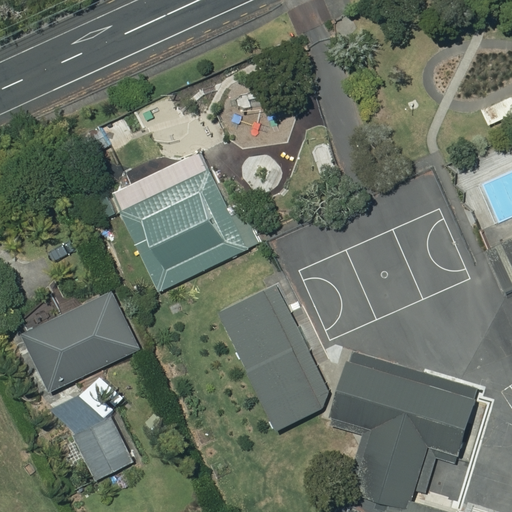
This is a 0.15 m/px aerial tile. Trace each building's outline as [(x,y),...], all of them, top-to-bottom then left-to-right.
[(173,119),(169,120),(166,122),(164,124),(161,127),(160,130),(159,133),(158,136),(158,139),(158,143),(159,146),(161,149),(163,151),(165,154),(168,155),(171,157),(175,157),(178,157),(181,157),(185,156),(188,154),(190,152),(192,150),(194,147),(196,144),(196,141),(196,137),(196,134),(195,131),(193,128),(191,125),(189,123),(186,121),(183,120),(180,119),(177,119),(173,119)] [(80,138),(89,155),(107,145),(99,129),(80,138)] [(121,213),(159,291),(260,243),(253,228),(262,224),(257,214),(248,218),(244,209),(230,215),(208,171),(121,213)] [(92,226),(100,244),(112,239),(108,228),(111,227),(108,219),(92,226)] [(511,239),(486,251),(504,293),(511,289),(511,239)] [(20,335),(49,394),(140,351),(112,292),(20,335)] [(217,316),(276,435),(322,412),(264,293),(217,316)] [(408,511),(427,449),(458,458),(475,400),(347,362),(329,418),(371,432),(348,511),(408,511)] [(73,437),(94,482),(132,464),(110,418),(106,421),(77,398),(48,414),(73,437)]
